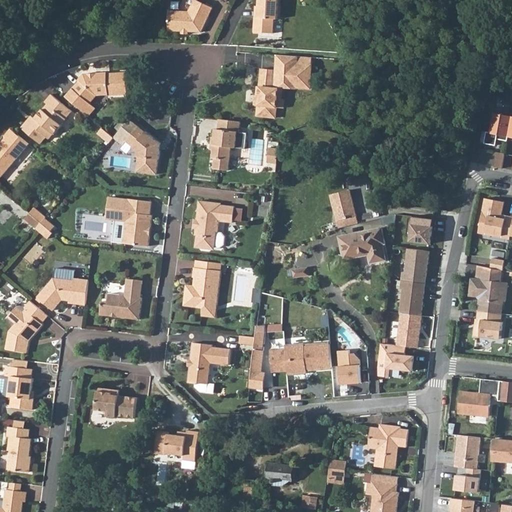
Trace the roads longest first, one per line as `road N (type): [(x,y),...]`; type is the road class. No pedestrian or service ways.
road 1 (residential): [(158,344),(192,62),(164,50),(86,51),(0,97)]
road 2 (residential): [(434,401),(245,420)]
road 3 (residential): [(438,367),(470,184)]
road 4 (residential): [(46,511),(66,360)]
road 5 (residential): [(470,184),(479,103),(467,35)]
